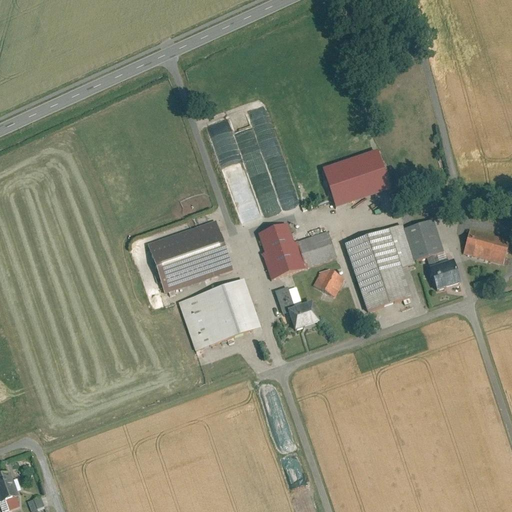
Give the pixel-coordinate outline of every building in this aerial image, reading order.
[(260,139),(274,133),(263,108),(250,113),(260,139)] [(322,172),(334,209),(389,191),(377,153),(322,172)] [(197,241),(150,256),(162,291),(229,268),(212,220),(192,226),(197,241)] [(288,226),(254,237),(268,282),(333,261),(324,235),(294,245),(288,226)] [(404,228),(347,247),(369,313),(411,299),(401,271),(417,265),(404,228)] [(508,242),(468,233),(462,257),(502,266),(508,242)] [(451,265),(428,272),(436,295),(458,288),(451,265)] [(336,298),(345,280),(322,268),(313,287),(336,298)] [(243,284),(177,305),(193,353),(258,332),(243,284)] [(308,304),(284,312),(291,334),(315,327),(308,304)] [(6,472),(0,473),(0,502),(15,497),(6,472)] [(30,511),(32,511),(44,509),(41,498),(28,502),(30,511)]
